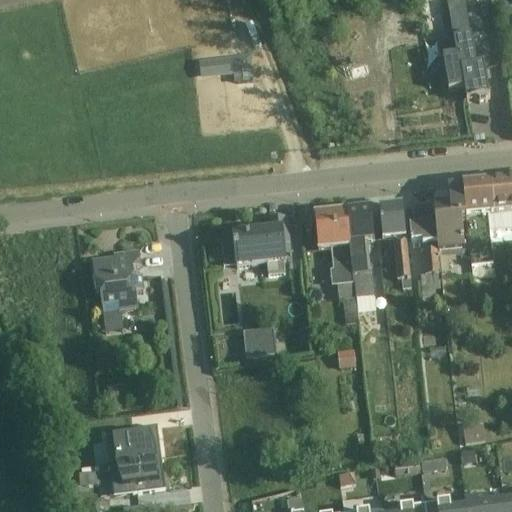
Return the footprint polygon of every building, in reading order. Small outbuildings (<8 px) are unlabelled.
[(442,0),(425,0),(430,30),(448,27),(442,0)] [(471,25),(466,0),(450,0),(456,28),(471,25)] [(490,102),(485,68),(476,69),(472,40),(458,42),(468,105),(490,102)] [(239,86),(253,85),(251,60),(200,66),(202,78),(238,74),(239,86)] [(511,221),(511,185),(451,191),(453,211),(454,226),(511,221)] [(429,249),(425,213),(424,205),(402,207),(407,251),(429,249)] [(457,257),(454,226),(453,211),(425,213),(429,249),(430,260),(457,257)] [(375,249),(398,246),(395,212),(371,215),(375,249)] [(342,254),(365,253),(362,215),(339,217),(342,254)] [(342,254),(339,217),(306,220),(309,257),(342,254)] [(228,271),(278,266),(273,223),(224,228),(228,271)] [(86,314),(142,310),(139,259),(83,262),(86,314)] [(294,339),(260,341),(262,368),(295,367),(294,339)] [(166,496),(161,464),(101,468),(102,480),(113,479),(115,500),(151,498),(166,496)] [(511,511),(511,496),(500,498),(501,511),(511,511)] [(501,511),(500,498),(469,502),(470,511),(501,511)] [(470,511),(469,502),(439,506),(439,511),(470,511)]
